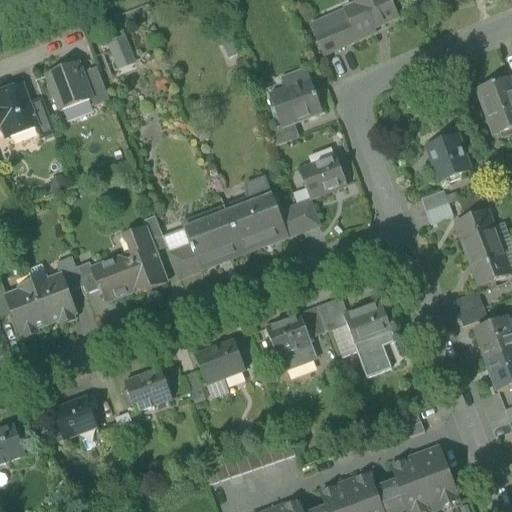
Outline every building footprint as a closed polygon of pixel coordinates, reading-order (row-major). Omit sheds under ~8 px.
[(329,31),(337,51),(376,35),(374,29),(396,20),(387,0),(359,0),(362,7),(344,14),(348,23),(330,31),(329,31)] [(311,29),(323,57),(337,51),(329,31),(330,31),(327,22),(311,29)] [(107,43),(118,72),(137,65),(126,36),(107,43)] [(55,100),(61,114),(91,102),(92,102),(82,76),(79,66),(47,78),(51,90),(49,90),(54,101),(55,100)] [(91,102),(94,109),(110,103),(97,70),(82,76),(92,102),(91,102)] [(478,92),(496,139),(511,132),(511,88),(509,80),(478,92)] [(36,81),(25,84),(31,105),(42,102),(36,81)] [(281,130),(282,131),(293,127),(323,116),(311,84),(270,100),(281,130)] [(0,127),(1,127),(5,126),(11,140),(38,130),(39,129),(30,107),(22,88),(0,96),(0,127)] [(38,130),(42,141),(56,135),(43,102),(30,107),(39,129),(38,130)] [(7,142),(11,140),(5,126),(1,127),(7,142)] [(270,134),(276,150),(299,141),(293,127),(282,131),(281,130),(270,134)] [(427,149),(441,187),(471,175),(457,138),(427,149)] [(301,173),(312,202),(346,189),(336,160),(301,173)] [(251,208),(228,216),(242,254),(268,244),(271,247),(288,241),(279,216),(266,183),(249,190),(251,208)] [(421,202),(429,224),(450,216),(443,195),(421,202)] [(310,204),(298,209),(307,234),(320,229),(310,204)] [(288,241),(307,234),(298,209),(279,216),(288,241)] [(219,263),(242,254),(228,216),(225,210),(211,215),(213,222),(186,232),(192,248),(202,273),(220,267),(219,263)] [(456,226),(468,258),(500,246),(494,231),(488,214),(456,226)] [(146,230),(155,254),(166,249),(155,220),(143,224),(145,230),(146,230)] [(494,231),(500,246),(509,242),(511,242),(505,227),(494,231)] [(144,295),(156,291),(155,287),(166,283),(155,254),(146,230),(145,230),(126,238),(133,256),(121,260),(133,291),(141,288),(144,295)] [(511,274),(511,249),(509,242),(500,246),(511,275),(511,274)] [(511,275),(500,246),(468,258),(480,290),(511,278),(511,275)] [(170,257),(179,282),(202,273),(192,248),(170,257)] [(69,295),(84,289),(77,271),(73,260),(56,267),(60,277),(62,277),(69,295)] [(135,295),(133,291),(121,260),(92,271),(91,272),(99,292),(101,292),(107,306),(135,295)] [(90,266),(77,271),(84,289),(87,297),(99,292),(91,272),(92,271),(90,266)] [(28,273),(33,285),(47,280),(42,268),(28,273)] [(47,280),(33,285),(49,328),(60,324),(62,327),(76,322),(74,318),(77,317),(69,295),(62,277),(60,277),(48,282),(47,280)] [(168,286),(166,283),(155,287),(156,291),(168,286)] [(38,332),(49,328),(33,285),(19,291),(20,293),(7,298),(6,298),(13,317),(21,339),(24,338),(25,341),(39,336),(38,332)] [(3,287),(0,288),(0,321),(13,317),(6,298),(7,298),(3,287)] [(136,298),(144,295),(141,288),(133,291),(135,295),(136,298)] [(455,305),(459,317),(482,308),(477,296),(455,305)] [(345,301),(331,307),(339,330),(347,327),(344,320),(351,317),(345,301)] [(347,327),(357,353),(374,346),(376,352),(378,352),(396,345),(381,306),(351,317),(344,320),(347,327)] [(326,335),(339,330),(331,307),(317,312),(326,335)] [(487,323),(482,308),(459,317),(465,331),(487,323)] [(310,341),(326,335),(317,312),(300,318),(301,321),(302,321),(310,341)] [(266,331),(278,361),(313,348),(310,341),(302,321),(301,321),(283,328),(282,325),(266,331)] [(475,333),(488,367),(511,357),(511,345),(510,339),(511,338),(511,335),(507,324),(506,322),(475,333)] [(195,359),(207,389),(246,374),(235,344),(195,359)] [(386,374),(378,352),(376,352),(374,346),(357,353),(367,381),(386,374)] [(318,361),(313,348),(278,361),(283,374),(318,361)] [(511,390),(511,357),(488,367),(498,396),(511,390)] [(125,386),(136,415),(173,401),(161,372),(125,386)] [(185,380),(193,401),(204,397),(196,376),(185,380)] [(53,413),(64,443),(99,430),(87,400),(53,413)] [(398,423),(401,432),(407,430),(421,424),(417,415),(398,423)] [(117,421),(125,442),(136,438),(128,417),(117,421)] [(407,430),(411,440),(425,435),(421,424),(407,430)] [(0,434),(0,468),(27,458),(15,428),(0,434)] [(202,467),(209,489),(296,459),(289,437),(202,467)] [(440,451),(416,460),(435,511),(438,511),(460,504),(440,451)] [(435,511),(416,460),(392,469),(398,486),(387,490),(395,511),(435,511)] [(395,511),(387,490),(376,494),(370,478),(346,487),(354,511),(395,511)] [(354,511),(346,487),(321,496),(327,511),(354,511)]
